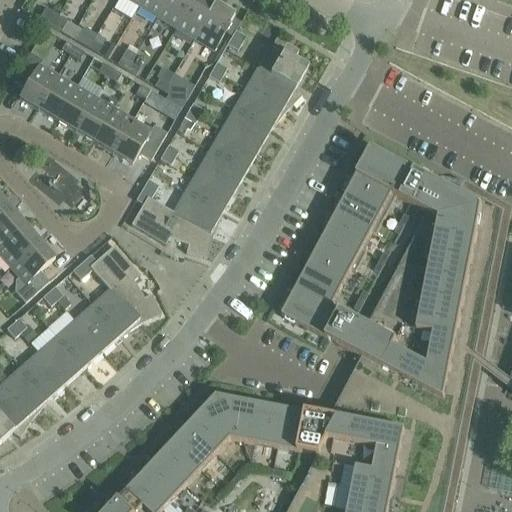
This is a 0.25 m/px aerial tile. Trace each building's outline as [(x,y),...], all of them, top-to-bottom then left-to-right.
[(143,0),(123,0),(138,9),(143,0)] [(168,0),(143,0),(138,9),(157,20),(168,0)] [(168,0),(157,20),(175,31),(193,0),(168,0)] [(200,0),(193,0),(175,31),(194,42),(214,8),(200,0)] [(233,20),(214,8),(194,42),(213,54),(233,20)] [(51,29),(57,18),(44,10),(38,21),(51,29)] [(66,23),(57,18),(51,29),(60,34),(66,23)] [(88,50),(96,37),(83,29),(75,43),(88,50)] [(235,33),(226,47),(237,53),(245,39),(235,33)] [(105,42),(96,37),(88,50),(97,55),(105,42)] [(69,57),(74,49),(65,44),(60,52),(69,57)] [(83,55),(74,49),(69,57),(78,63),(83,55)] [(269,49),(257,70),(281,84),(293,63),(296,59),(284,52),(281,56),(269,49)] [(126,72),(130,64),(134,57),(125,51),(116,67),(126,72)] [(42,63),(29,56),(12,84),(24,91),(18,101),(37,112),(57,78),(39,68),(42,63)] [(293,63),(281,84),(294,92),(307,71),(293,63)] [(139,70),(130,64),(126,72),(135,78),(139,70)] [(208,79),(218,85),(226,71),(216,65),(208,79)] [(107,79),(111,71),(102,66),(98,74),(107,79)] [(257,70),(245,91),(285,115),(291,108),(301,99),(294,92),(281,84),(257,70)] [(111,71),(107,79),(116,85),(121,77),(111,71)] [(76,89),(57,78),(37,112),(56,123),(76,89)] [(168,86),(167,86),(162,94),(172,100),(181,84),(172,78),(168,86)] [(162,94),(167,86),(158,81),(153,89),(162,94)] [(144,101),(148,93),(139,87),(135,96),(144,101)] [(76,89),(56,123),(75,134),(95,100),(76,89)] [(245,91),(233,112),(270,134),(276,126),(285,115),(245,91)] [(148,93),(144,101),(153,107),(158,98),(148,93)] [(95,100),(75,134),(94,145),(113,111),(117,105),(109,100),(105,106),(95,100)] [(184,121),(193,127),(202,113),(192,107),(184,121)] [(132,122),(113,111),(94,145),(112,156),(132,122)] [(233,112),(221,132),(258,154),(270,134),(233,112)] [(151,133),(132,122),(112,156),(132,167),(138,156),(150,164),(167,136),(154,129),(151,133)] [(221,132),(209,153),(246,174),(258,154),(221,132)] [(159,162),(170,168),(178,154),(168,148),(159,162)] [(362,361),(330,421),(309,417),(305,416),(216,398),(155,464),(110,511),(453,511),(482,371),(483,362),(511,214),(511,210),(482,194),(465,186),(439,176),(439,178),(435,185),(427,181),(371,151),(282,318),(326,341),(330,344),(362,361)] [(209,153),(197,173),(234,195),(242,182),(246,174),(209,153)] [(197,173),(185,194),(222,216),(234,195),(197,173)] [(142,207),(130,228),(164,248),(168,240),(187,247),(185,255),(206,261),(212,239),(212,238),(172,215),(150,202),(158,189),(147,183),(143,190),(135,203),(142,207)] [(185,194),(172,215),(212,238),(222,216),(185,194)] [(0,200),(0,222),(11,212),(0,200)] [(0,250),(25,229),(11,212),(0,222),(0,250)] [(25,229),(0,250),(0,259),(10,271),(39,245),(25,229)] [(39,245),(10,271),(16,278),(12,281),(12,292),(24,305),(45,287),(36,277),(54,261),(39,245)] [(79,268),(72,274),(80,283),(91,273),(108,292),(139,327),(160,317),(151,297),(143,301),(133,283),(139,278),(133,271),(113,248),(95,264),(90,258),(79,268)] [(56,304),(64,313),(70,307),(54,290),(42,300),(50,309),(56,304)] [(108,292),(90,309),(118,341),(139,327),(108,292)] [(90,309),(72,324),(101,356),(118,341),(90,309)] [(26,330),(18,322),(6,332),(14,341),(26,330)] [(72,324),(54,340),(83,372),(101,356),(72,324)] [(54,340),(37,356),(65,388),(83,372),(54,340)] [(37,356),(19,371),(47,404),(65,388),(37,356)] [(19,371),(1,387),(32,422),(47,404),(19,371)] [(1,387),(0,388),(0,422),(1,424),(11,435),(19,441),(32,422),(1,387)] [(1,424),(0,424),(0,445),(11,435),(1,424)]
